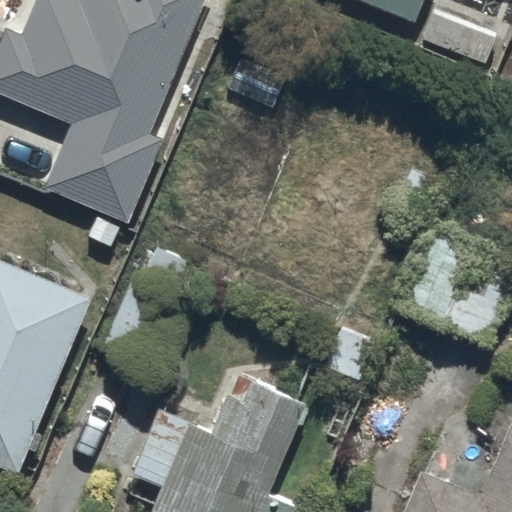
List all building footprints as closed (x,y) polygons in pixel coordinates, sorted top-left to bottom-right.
[(43,181),(126,216),(161,132),(148,127),(201,0),(32,0),(20,28),(5,21),(0,32),(0,86),(70,116),(43,181)] [(374,0),(412,15),(417,0),(374,0)] [(87,231),(108,241),(118,222),(97,211),(87,231)] [(394,299),(488,339),(511,283),(511,248),(430,214),(394,299)] [(186,255),(156,244),(143,278),(127,272),(100,344),(158,366),(183,297),(171,292),(177,277),(178,277),(186,255)] [(0,458),(16,465),(88,289),(0,253),(0,458)] [(160,479),(150,503),(171,511),(290,511),(296,500),(266,488),(304,396),(238,369),(229,390),(223,388),(209,422),(157,401),(130,467),(160,479)] [(399,511),(511,511),(511,408),(479,489),(419,464),(399,511)]
